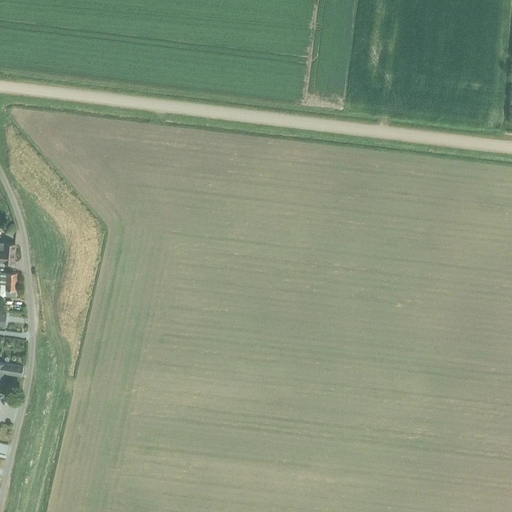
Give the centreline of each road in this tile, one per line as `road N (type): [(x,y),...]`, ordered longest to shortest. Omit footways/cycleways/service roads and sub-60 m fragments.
road 1 (unclassified): [(511,147),(0,85)]
road 2 (unclassified): [(0,504),(33,336),(21,228),(0,173)]
